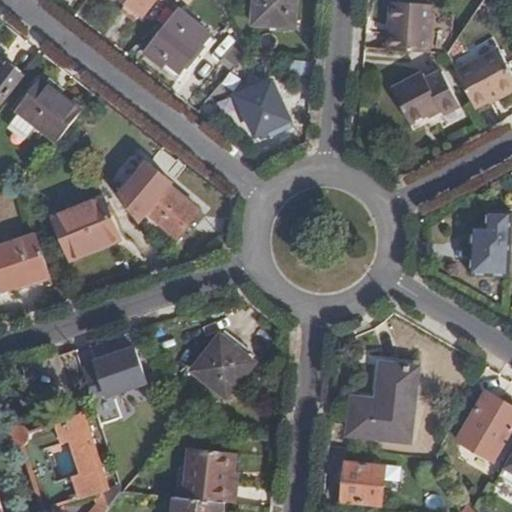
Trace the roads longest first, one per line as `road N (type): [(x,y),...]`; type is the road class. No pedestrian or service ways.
road 1 (residential): [(16,0),(267,197)]
road 2 (residential): [(0,349),(257,263)]
road 3 (residential): [(297,511),(317,311)]
road 4 (residential): [(329,167),(343,0)]
road 5 (residential): [(386,278),(511,352)]
road 6 (residential): [(390,207),(511,143)]
